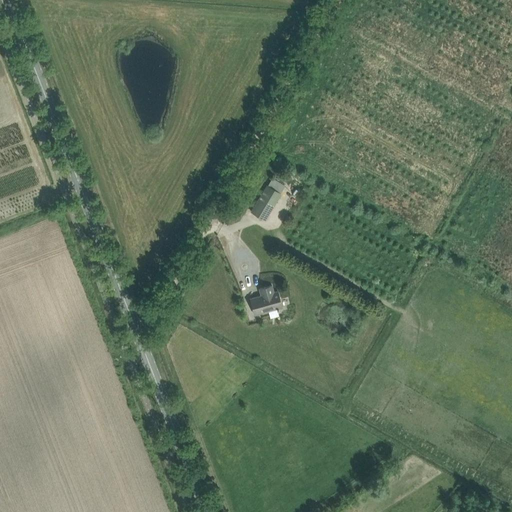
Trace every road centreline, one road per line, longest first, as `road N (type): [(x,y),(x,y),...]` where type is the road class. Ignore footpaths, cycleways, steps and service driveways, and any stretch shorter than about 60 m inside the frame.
road 1 (tertiary): [(205,511),(8,0)]
road 2 (track): [(122,341),(160,308),(332,0)]
